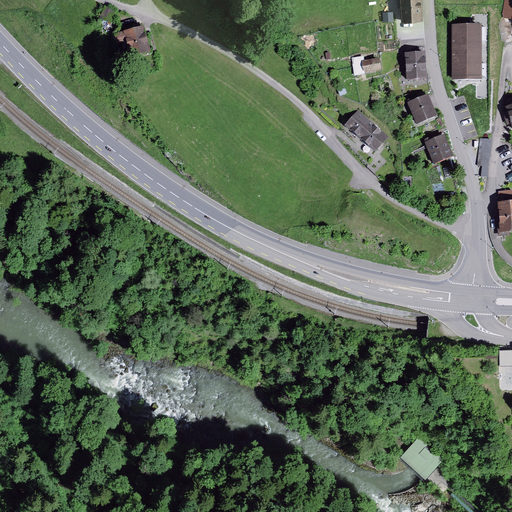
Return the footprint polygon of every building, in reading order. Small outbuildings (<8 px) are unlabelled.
[(421,0),(399,0),(402,22),(424,20),(421,0)] [(121,12),(108,7),(105,15),(117,20),(121,12)] [(393,22),(393,12),(383,13),(384,22),(393,22)] [(154,25),(125,33),(129,49),(158,42),(154,25)] [(481,25),(453,25),(454,79),(482,79),(481,25)] [(425,53),(405,54),(407,80),(427,79),(425,53)] [(363,57),(352,59),(354,74),(382,70),(380,58),(364,61),(363,57)] [(427,95),(406,104),(416,127),(437,118),(427,95)] [(387,138),(353,111),(340,127),(374,154),(387,138)] [(443,136),(425,146),(437,167),(454,157),(443,136)] [(481,176),(487,177),(492,142),(483,140),(479,166),(482,167),(481,176)] [(511,188),(500,189),(500,203),(511,202),(511,188)] [(511,203),(497,204),(502,238),(511,236),(511,203)] [(399,451),(427,476),(447,454),(419,429),(399,451)]
